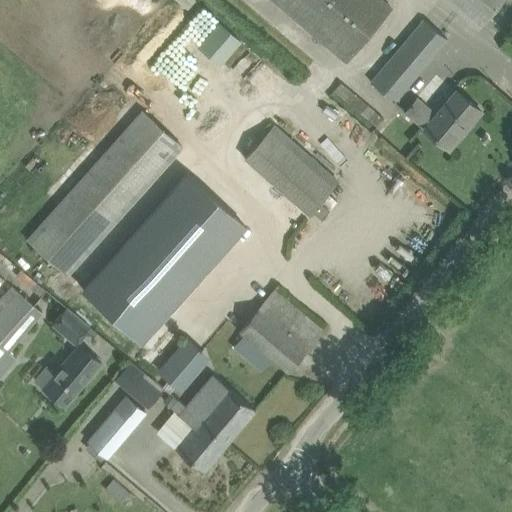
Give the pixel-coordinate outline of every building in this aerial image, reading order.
[(391,7),(382,0),(273,0),(346,61),(391,7)] [(444,0),(477,27),(499,0),(444,0)] [(424,18),(371,82),(394,101),(447,38),(424,18)] [(424,127),(445,145),(465,122),(469,126),(482,111),(456,89),(436,113),(417,97),(405,111),(424,127)] [(183,146),(141,109),(25,239),(66,276),(183,146)] [(273,123),(243,158),(308,215),(312,211),(321,219),(329,209),(320,202),(321,201),(330,209),(336,201),(327,193),(339,180),(273,123)] [(187,173),(83,289),(140,341),(244,225),(187,173)] [(8,350),(42,313),(9,284),(0,294),(0,376),(17,358),(8,350)] [(287,371),(322,329),(274,288),(239,330),(287,371)] [(65,306),(52,320),(71,339),(85,324),(65,306)] [(202,364),(195,358),(202,351),(185,337),(176,348),(166,359),(158,369),(181,389),(202,364)] [(93,372),(104,361),(80,340),(71,352),(54,372),(47,365),(35,380),(65,405),(93,372)] [(199,387),(184,404),(228,441),(255,409),(226,384),(225,385),(211,373),(199,387)] [(128,392),(147,410),(162,393),(142,375),(128,392)] [(176,399),(169,393),(162,401),(170,407),(176,399)] [(146,411),(126,394),(87,439),(108,456),(146,411)] [(228,441),(184,404),(177,399),(171,407),(192,425),(175,445),(204,469),(228,441)]
